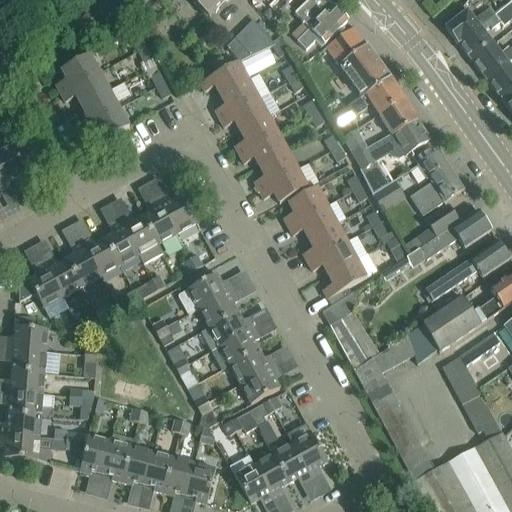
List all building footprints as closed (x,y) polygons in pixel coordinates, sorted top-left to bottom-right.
[(188,0),(194,6),(208,19),(226,0),(188,0)] [(275,0),(269,7),(277,16),(287,6),(292,0),(275,0)] [(348,23),(324,0),(309,0),(295,15),(310,31),(299,42),(306,50),(316,39),(324,47),(348,23)] [(457,46),(458,46),(511,3),(511,1),(510,3),(507,0),(494,0),(488,6),(490,9),(477,19),(479,22),(477,24),(467,12),(445,29),(457,46)] [(511,5),(511,4),(458,46),(471,62),(487,50),(493,45),(483,32),(490,27),(492,30),(501,23),(504,27),(511,21),(511,5)] [(97,5),(70,29),(74,36),(107,17),(97,5)] [(282,21),(292,11),(287,6),(277,16),(282,21)] [(275,17),(272,14),(266,14),(263,17),(269,23),(275,17)] [(273,48),(272,47),(254,25),(226,48),(240,65),(252,57),(253,59),(272,49),(273,48)] [(334,118),(334,119),(366,97),(390,79),(354,29),(338,41),(328,49),(333,56),(348,78),(338,85),(353,105),(334,118)] [(132,42),(137,54),(146,49),(140,38),(132,42)] [(282,42),(272,47),(273,48),(272,49),(279,59),(290,53),(282,42)] [(473,65),(486,81),(508,65),(511,61),(511,49),(509,52),(507,49),(500,55),(495,48),(473,65)] [(146,49),(137,54),(143,65),(152,61),(146,49)] [(56,88),(60,96),(99,75),(90,57),(61,72),(66,82),(56,88)] [(511,61),(486,81),(498,98),(501,101),(511,92),(511,70),(511,69),(511,67),(511,61)] [(215,89),(220,98),(249,82),(239,65),(199,85),(204,94),(215,89)] [(283,73),(289,84),(296,80),(290,69),(283,73)] [(76,99),(81,108),(109,93),(99,75),(60,96),(65,105),(76,99)] [(150,79),(156,90),(165,86),(159,75),(150,79)] [(366,97),(334,119),(341,128),(367,110),(366,108),(372,105),(379,117),(404,100),(390,79),(366,97)] [(289,84),(296,94),(303,90),(296,80),(289,84)] [(215,113),(219,122),(259,100),(249,82),(220,98),(225,108),(215,113)] [(165,86),(156,90),(161,101),(170,97),(165,86)] [(511,92),(501,101),(500,102),(511,116),(511,92)] [(75,123),(80,132),(119,111),(109,93),(81,108),(86,118),(75,123)] [(234,124),(240,134),(269,118),(259,100),(219,122),(224,130),(234,124)] [(379,117),(378,117),(391,137),(393,139),(418,122),(404,100),(379,117)] [(305,108),(311,119),(318,115),(311,104),(305,108)] [(119,111),(80,132),(85,140),(95,135),(101,145),(129,129),(119,111)] [(311,119),(317,129),(324,125),(318,115),(311,119)] [(234,149),(239,158),(278,136),(269,118),(240,134),(245,143),(234,149)] [(368,150),(353,159),(361,172),(376,164),(375,163),(389,154),(392,158),(400,160),(430,141),(418,122),(393,139),(391,137),(368,151),(368,150)] [(342,140),(353,159),(368,150),(357,132),(342,140)] [(254,160),(259,170),(288,154),(278,136),(239,158),(244,166),(254,160)] [(0,142),(0,173),(7,187),(18,181),(20,184),(30,179),(7,138),(0,142)] [(326,143),(333,154),(339,150),(333,139),(326,143)] [(333,154),(339,164),(345,160),(339,150),(333,154)] [(254,185),(259,194),(298,172),(288,154),(259,170),(264,179),(254,185)] [(432,184),(418,193),(410,199),(423,218),(463,192),(438,154),(418,167),(427,181),(428,180),(432,184)] [(274,196),(279,206),(308,190),(298,172),(259,194),(263,202),(274,196)] [(348,180),(354,192),(363,187),(358,176),(348,180)] [(394,183),(372,198),(383,214),(405,200),(394,183)] [(363,187),(354,192),(360,203),(369,198),(363,187)] [(283,221),(288,229),(327,208),(317,189),(288,206),(294,215),(283,221)] [(168,197),(158,203),(177,237),(196,226),(180,198),(171,203),(168,197)] [(150,215),(142,219),(146,227),(148,230),(158,247),(163,244),(167,251),(170,252),(182,245),(177,237),(158,203),(147,209),(150,215)] [(430,230),(417,239),(422,248),(436,239),(459,224),(448,207),(431,218),(425,222),(430,230)] [(303,232),(308,242),(337,226),(327,208),(288,229),(293,238),(303,232)] [(477,212),(438,239),(381,277),(386,284),(410,268),(413,272),(446,250),(459,241),(465,250),(491,232),(477,212)] [(367,217),(373,229),(382,224),(376,213),(367,217)] [(130,218),(120,224),(139,258),(143,266),(162,255),(158,247),(148,230),(146,227),(142,219),(133,224),(130,218)] [(112,235),(103,241),(118,269),(139,258),(120,224),(109,230),(112,235)] [(382,224),(373,229),(379,240),(388,235),(382,224)] [(303,257),(308,265),(347,244),(337,226),(308,242),(313,251),(303,257)] [(92,239),(81,245),(100,279),(118,269),(103,241),(95,245),(92,239)] [(498,242),(425,292),(432,302),(455,286),(456,287),(478,272),(483,279),(510,261),(498,242)] [(323,268),(328,278),(357,261),(347,244),(308,265),(312,274),(323,268)] [(74,257),(65,262),(80,290),(100,279),(81,245),(71,251),(74,257)] [(405,258),(399,248),(391,251),(397,262),(405,258)] [(190,261),(196,272),(203,268),(197,258),(190,261)] [(54,260),(44,266),(63,299),(80,290),(65,262),(57,266),(54,260)] [(184,265),(189,275),(196,272),(190,261),(184,265)] [(357,261),(328,278),(333,287),(323,293),(328,301),(367,279),(357,261)] [(36,278),(18,287),(19,304),(34,296),(43,311),(44,310),(50,321),(69,310),(63,299),(44,266),(33,272),(36,278)] [(463,299),(423,326),(437,352),(438,355),(511,304),(511,274),(490,289),(496,299),(472,315),(463,299)] [(198,311),(199,312),(233,293),(227,282),(221,285),(216,276),(178,297),(189,317),(198,311)] [(159,277),(151,281),(158,292),(165,288),(159,277)] [(145,284),(131,292),(137,303),(158,292),(151,281),(145,284)] [(120,298),(113,302),(119,313),(126,310),(137,303),(131,292),(120,298)] [(233,293),(199,312),(209,330),(209,331),(238,316),(233,307),(238,303),(233,293)] [(322,315),(341,349),(364,332),(351,312),(358,307),(359,303),(353,294),(322,315)] [(113,302),(106,306),(94,312),(100,323),(119,313),(113,302)] [(426,307),(420,310),(418,315),(420,320),(424,321),(430,319),(432,315),(430,310),(426,307)] [(209,331),(201,335),(211,354),(211,353),(219,349),(253,331),(248,320),(247,320),(242,323),(238,316),(209,331)] [(68,332),(76,332),(76,322),(69,321),(68,332)] [(152,327),(156,335),(166,329),(162,321),(152,327)] [(76,332),(84,333),(98,334),(99,323),(76,322),(76,332)] [(437,352),(423,326),(408,337),(414,357),(417,367),(437,352)] [(8,339),(7,352),(45,355),(47,332),(15,329),(14,340),(8,339)] [(156,335),(160,342),(163,348),(173,343),(166,329),(156,335)] [(219,349),(230,369),(258,353),(254,344),(259,341),(253,330),(253,331),(219,349)] [(341,349),(354,373),(372,361),(379,356),(364,332),(341,349)] [(460,358),(466,368),(500,344),(493,335),(460,358)] [(394,346),(403,363),(414,357),(408,337),(394,346)] [(383,353),(392,369),(403,363),(394,346),(383,353)] [(84,349),(83,357),(96,358),(96,349),(84,349)] [(12,364),(12,374),(43,376),(45,355),(7,352),(6,363),(12,364)] [(230,369),(240,387),(274,369),(269,358),(263,361),(258,353),(230,369)] [(383,353),(372,361),(381,376),(392,369),(383,353)] [(169,360),(176,373),(187,367),(180,354),(169,360)] [(83,357),(83,365),(82,379),(94,380),(96,358),(83,357)] [(466,368),(460,358),(442,370),(447,379),(466,368)] [(367,397),(387,386),(381,376),(372,361),(354,373),(367,397)] [(176,373),(180,380),(190,374),(192,377),(197,374),(198,369),(195,362),(187,367),(176,373)] [(466,368),(447,379),(451,388),(471,378),(466,368)] [(240,387),(251,407),(279,391),(274,382),(280,379),(274,369),(240,387)] [(4,382),(3,395),(42,397),(43,376),(12,374),(11,383),(4,382)] [(471,378),(451,388),(456,397),(476,387),(471,378)] [(490,382),(478,390),(486,402),(498,393),(490,382)] [(372,407),(392,395),(387,386),(367,397),(372,407)] [(476,387),(456,397),(461,406),(481,396),(476,387)] [(70,390),(69,399),(93,401),(94,392),(70,390)] [(511,423),(511,395),(508,390),(487,405),(503,430),(511,423)] [(9,407),(8,417),(52,420),(53,411),(41,410),(42,397),(3,395),(3,406),(9,407)] [(377,415),(397,404),(392,395),(372,407),(377,415)] [(486,405),(481,396),(461,406),(466,416),(486,405)] [(193,404),(196,411),(207,406),(203,398),(193,404)] [(69,407),(80,408),(91,408),(93,402),(93,401),(69,399),(69,407)] [(273,401),(267,405),(272,414),(278,411),(281,409),(276,400),(273,401)] [(108,405),(100,402),(99,405),(98,404),(96,413),(104,415),(108,405)] [(382,424),(402,413),(397,404),(377,415),(382,424)] [(267,405),(260,409),(250,414),(258,428),(268,423),(265,418),(272,414),(267,405)] [(486,405),(466,416),(471,425),(491,414),(486,405)] [(196,411),(200,418),(211,413),(207,406),(196,411)] [(387,434),(407,423),(402,413),(382,424),(387,434)] [(138,424),(147,427),(150,416),(141,414),(138,424)] [(471,425),(477,436),(482,433),(497,425),(491,414),(471,425)] [(1,426),(0,437),(38,440),(39,429),(51,430),(52,420),(8,417),(8,426),(1,426)] [(228,425),(234,435),(240,432),(234,422),(228,425)] [(173,434),(179,435),(182,425),(176,423),(173,434)] [(392,443),(412,432),(407,423),(387,434),(392,443)] [(179,435),(188,437),(190,427),(182,425),(179,435)] [(228,425),(223,428),(228,438),(234,435),(228,425)] [(497,425),(482,433),(487,442),(475,449),(486,469),(510,511),(511,511),(511,452),(511,450),(504,438),(497,425)] [(204,430),(200,441),(199,444),(213,448),(214,443),(210,435),(211,432),(204,430)] [(398,453),(418,443),(412,432),(392,443),(398,453)] [(66,442),(78,443),(78,434),(67,434),(66,442)] [(294,446),(291,448),(309,482),(321,475),(318,469),(327,464),(312,436),(294,446)] [(37,463),(49,466),(50,452),(37,451),(38,440),(0,437),(0,438),(0,449),(6,450),(5,460),(37,463)] [(92,473),(103,476),(111,445),(89,439),(79,474),(91,477),(92,473)] [(66,451),(77,452),(78,443),(66,442),(66,451)] [(403,463),(423,452),(418,443),(398,453),(403,463)] [(112,482),(122,485),(132,450),(111,445),(103,476),(113,479),(112,482)] [(291,448),(271,458),(287,486),(297,481),(300,487),(309,482),(291,448)] [(486,469),(475,449),(466,454),(477,474),(486,469)] [(133,484),(144,486),(152,455),(132,450),(122,485),(132,488),(133,484)] [(408,472),(429,462),(423,452),(403,463),(408,472)] [(477,474),(466,454),(449,464),(475,511),(510,511),(486,469),(477,474)] [(153,493),(164,496),(173,461),(152,455),(144,486),(154,489),(153,493)] [(249,458),(247,459),(271,503),(284,496),(280,490),(287,486),(271,458),(254,467),(249,458)] [(228,468),(241,490),(250,507),(259,502),(263,508),(271,503),(247,459),(228,468)] [(175,495),(186,498),(194,466),(173,461),(164,496),(174,499),(175,495)] [(414,483),(434,472),(429,462),(408,472),(414,483)] [(475,511),(449,464),(434,472),(414,483),(430,511),(475,511)] [(194,466),(186,498),(196,500),(195,504),(206,507),(215,472),(194,466)]
